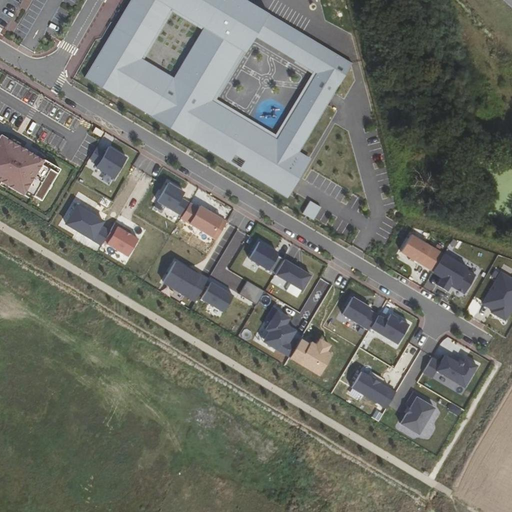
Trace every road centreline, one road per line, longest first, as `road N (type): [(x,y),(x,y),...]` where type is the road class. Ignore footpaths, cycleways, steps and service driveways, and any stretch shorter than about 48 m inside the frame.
road 1 (residential): [(0,47),(129,134),(480,344)]
road 2 (unclassified): [(0,227),(441,489)]
